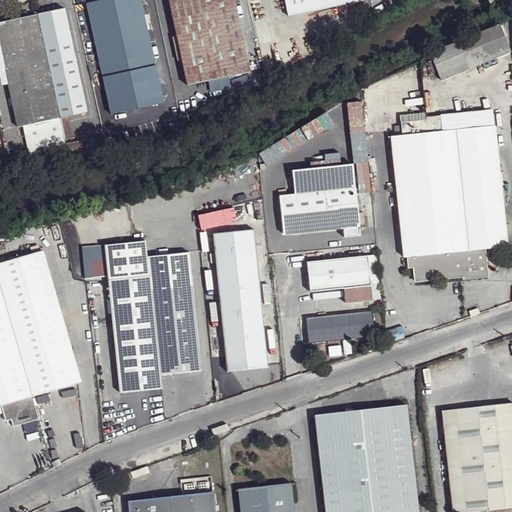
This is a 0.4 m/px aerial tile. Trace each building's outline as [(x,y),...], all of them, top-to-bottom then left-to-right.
[(101,0),(88,3),(112,114),(163,103),(139,0),(101,0)] [(168,0),(187,85),(249,72),(233,0),(168,0)] [(365,0),(284,0),(288,17),(365,0)] [(0,22),(0,41),(6,68),(18,126),(34,123),(60,118),(87,112),(64,8),(0,22)] [(503,35),(479,64),(510,52),(503,35)] [(417,93),(414,69),(401,70),(402,75),(368,80),(373,114),(422,107),(420,93),(417,93)] [(492,110),(440,115),(442,131),(494,125),(492,110)] [(391,136),(404,256),(406,255),(408,268),(413,268),(414,282),(488,275),(487,262),(495,261),(494,247),(506,245),(494,125),(442,131),(440,115),(426,117),(426,120),(401,122),(401,125),(394,126),(395,136),(391,136)] [(34,123),(39,151),(66,147),(60,118),(34,123)] [(344,237),(360,236),(352,164),(292,170),(294,195),(279,196),(283,233),(344,227),(344,237)] [(213,234),(227,371),(268,367),(253,230),(213,234)] [(104,245),(107,271),(147,249),(146,240),(104,245)] [(147,250),(107,272),(108,279),(149,275),(147,257),(147,250)] [(0,263),(0,404),(1,404),(6,421),(11,419),(13,426),(38,419),(32,395),(80,381),(42,251),(0,263)] [(108,279),(120,393),(162,388),(161,376),(201,371),(189,252),(147,257),(149,275),(108,279)] [(368,255),(307,261),(310,291),(355,287),(356,302),(372,300),(368,255)] [(307,318),(309,343),(374,336),(371,311),(307,318)] [(511,402),(441,410),(452,511),(469,511),(511,507),(511,402)] [(314,415),(325,511),(417,511),(406,405),(314,415)] [(238,489),(240,511),(294,511),(291,483),(238,489)] [(128,501),(129,511),(214,511),(213,492),(128,501)]
